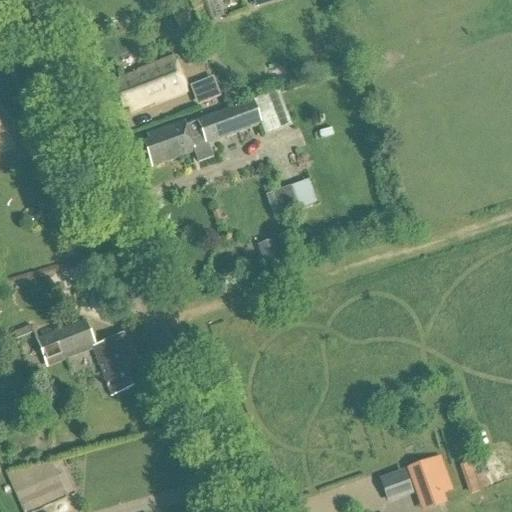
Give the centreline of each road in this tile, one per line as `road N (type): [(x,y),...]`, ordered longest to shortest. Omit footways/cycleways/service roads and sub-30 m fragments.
road 1 (tertiary): [(236,511),(11,0)]
road 2 (track): [(511,216),(154,325)]
